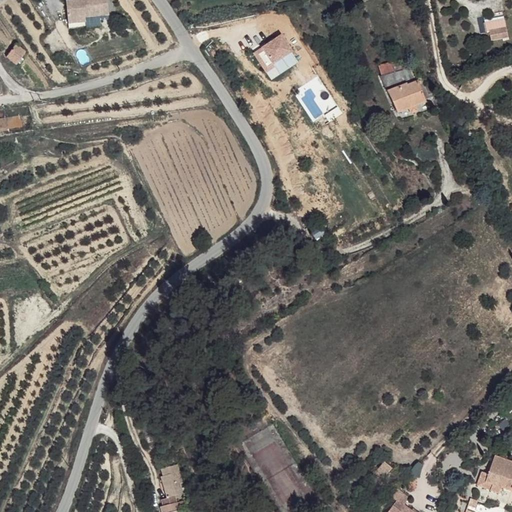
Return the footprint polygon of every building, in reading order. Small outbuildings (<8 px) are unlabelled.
[(106,0),(80,0),(81,1),(77,1),(64,2),(66,24),(85,22),(85,17),(108,15),(106,0)] [(491,34),(479,38),(482,47),(494,43),(491,34)] [(253,53),(263,71),(292,54),(282,36),(253,53)] [(14,45),(6,57),(15,64),(24,53),(14,45)] [(382,78),(381,78),(387,93),(403,89),(418,83),(410,66),(403,69),(400,61),(391,64),(395,73),(382,78)] [(378,69),(382,78),(395,73),(391,64),(378,69)] [(387,93),(397,115),(409,110),(415,107),(426,103),(418,83),(403,89),(387,93)] [(415,107),(409,110),(411,117),(418,114),(415,107)] [(511,466),(499,461),(492,477),(489,485),(496,488),(493,494),(503,498),(505,492),(511,494),(511,466)] [(393,470),(386,463),(377,472),(385,479),(393,470)] [(492,477),(486,475),(480,490),(493,494),(496,488),(489,485),(492,477)] [(398,491),(391,499),(395,503),(385,511),(407,511),(403,507),(409,501),(398,491)]
